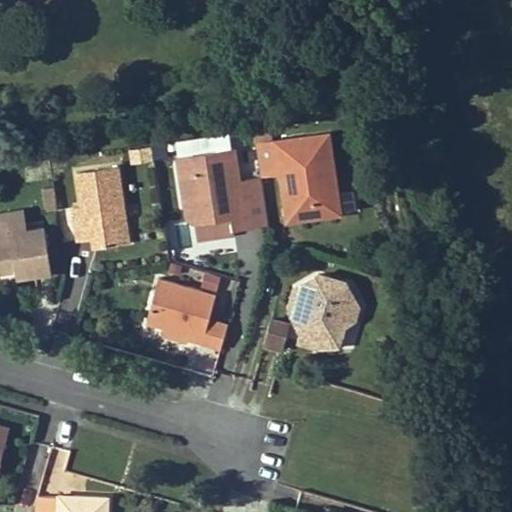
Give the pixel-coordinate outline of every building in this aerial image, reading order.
[(251,130),(241,131),(244,152),(254,151),(251,130)] [(329,132),(307,135),(332,153),(329,132)] [(265,207),(283,205),(279,182),(293,179),(295,192),(289,199),(292,212),(330,206),(338,193),(332,153),(307,135),(257,144),(263,187),(265,207)] [(233,229),(252,226),(267,224),(265,207),(263,187),(240,191),(233,147),(178,155),(187,216),(196,222),(231,216),(233,229)] [(103,246),(130,242),(118,164),(76,170),(81,205),(72,207),(77,240),(93,237),(91,227),(100,226),(103,246)] [(341,214),(338,193),(330,206),(292,212),(289,199),(295,192),(293,179),(279,182),(283,205),(286,222),(341,214)] [(345,210),(358,208),(354,186),(342,188),(345,210)] [(57,210),(54,188),(42,189),(45,211),(57,210)] [(0,217),(7,216),(9,232),(25,229),(22,208),(0,211),(0,217)] [(45,226),(25,229),(9,232),(7,216),(0,217),(0,266),(15,264),(15,272),(16,278),(52,272),(45,226)] [(199,236),(233,229),(231,216),(196,222),(199,236)] [(100,226),(91,227),(93,237),(94,247),(103,246),(100,226)] [(0,273),(15,272),(15,264),(0,266),(0,273)] [(338,344),(343,325),(356,319),(359,305),(347,281),(320,273),(294,286),(288,309),(293,319),(299,317),(304,319),(299,340),(320,345),(338,344)] [(187,339),(203,343),(209,319),(215,294),(158,279),(147,322),(166,326),(189,332),(187,339)] [(289,323),(270,318),(263,342),(282,348),(289,323)] [(209,319),(203,343),(220,348),(227,324),(209,319)] [(186,342),(187,339),(189,332),(166,326),(164,336),(186,342)] [(34,507),(34,511),(106,511),(107,496),(59,495),(59,498),(37,498),(34,507)]
